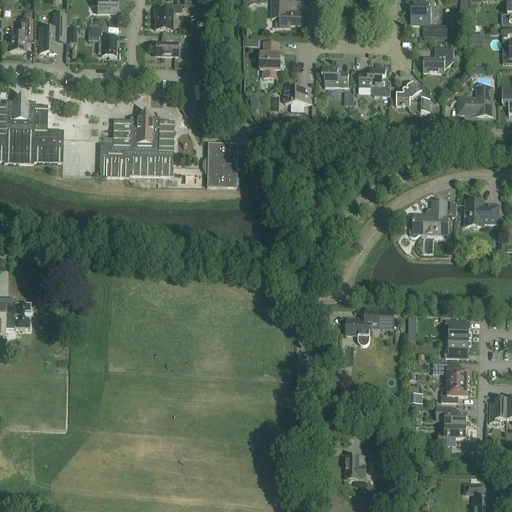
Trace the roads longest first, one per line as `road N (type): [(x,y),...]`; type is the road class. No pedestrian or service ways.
road 1 (track): [(219,0),(223,107),(280,183),(296,274)]
road 2 (tertiary): [(511,155),(450,159),(389,183),(356,210),(314,281)]
road 3 (tertiary): [(307,511),(305,361),(314,281)]
road 4 (residential): [(319,0),(323,45),(381,50),(392,42),(393,0)]
road 5 (residential): [(131,73),(0,67)]
